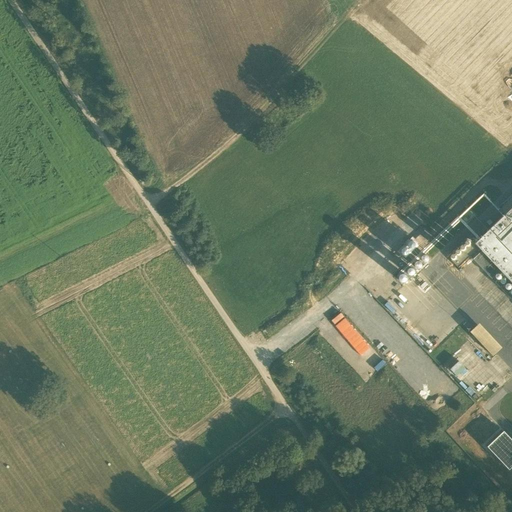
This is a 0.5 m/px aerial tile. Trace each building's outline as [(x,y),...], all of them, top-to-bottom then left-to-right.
[(511,194),(498,208),(505,215),(511,208),(511,194)] [(511,208),(505,215),(475,244),(480,249),(482,251),(500,271),(511,283),(511,208)] [(406,276),(403,275),(400,277),(399,281),(402,284),(406,283),(408,280),(406,276)] [(470,334),(493,359),(502,350),(479,326),(470,334)] [(446,358),(462,343),(454,334),(437,349),(446,358)] [(469,351),(448,371),(459,383),(480,363),(469,351)] [(486,390),(495,381),(492,378),(483,387),(486,390)] [(476,418),(485,410),(478,403),(459,419),(463,423),(473,414),(476,418)] [(511,440),(504,432),(487,447),(509,470),(511,467),(511,440)]
